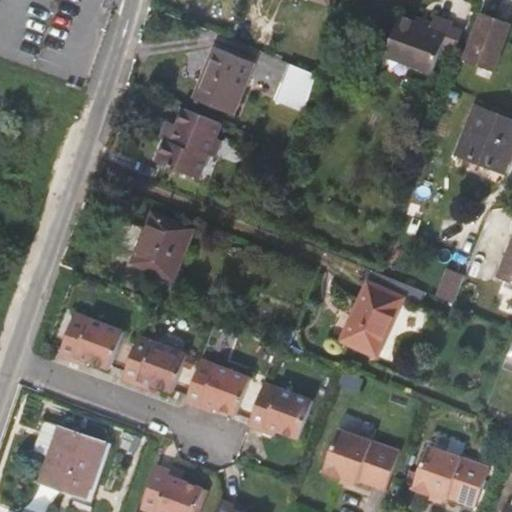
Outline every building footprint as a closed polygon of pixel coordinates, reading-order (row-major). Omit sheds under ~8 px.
[(457,8),(440,2),(435,14),(405,3),(392,40),(439,58),(457,8)] [(510,25),(482,14),(465,60),(492,71),(510,25)] [(253,64),(213,48),(194,99),(234,114),(253,64)] [(272,103),(303,115),(304,110),(315,78),(286,66),(272,103)] [(511,151),(511,121),(477,107),(457,155),(504,173),(511,151)] [(188,112),(181,130),(175,145),(170,143),(161,164),(201,181),(224,127),(188,112)] [(175,145),(181,130),(176,128),(170,143),(175,145)] [(192,230),(153,214),(134,262),(173,278),(192,230)] [(422,221),(413,218),(408,234),(416,236),(422,221)] [(511,239),(497,278),(511,284),(511,239)] [(449,270),(439,298),(454,304),(464,276),(449,270)] [(381,275),(373,272),(343,340),(377,356),(403,299),(418,305),(425,292),(385,276),(381,275)] [(79,355),(90,360),(112,368),(124,334),(76,316),(63,350),(61,356),(76,362),(79,355)] [(143,379),(154,384),(175,391),(188,357),(139,339),(138,343),(127,374),(125,380),(141,386),(143,379)] [(87,366),(90,360),(79,355),(76,362),(81,364),(87,366)] [(203,402),(216,406),(237,414),(250,380),(202,362),(189,396),(187,403),(201,408),(203,402)] [(152,390),(154,384),(143,379),(141,386),(148,389),(152,390)] [(249,425),(264,431),(266,425),(278,430),(298,437),(312,400),(264,383),(251,419),(249,425)] [(213,413),(216,406),(203,402),(201,408),(213,413)] [(105,443),(46,420),(35,451),(50,457),(40,483),(86,500),(105,443)] [(266,425),(264,431),(276,436),(278,430),(266,425)] [(343,477),(355,481),(354,483),(356,484),(359,484),(359,482),(387,492),(402,449),(341,427),(325,471),(343,477)] [(432,496),(444,501),(443,502),(445,503),(447,503),(448,501),(475,511),(491,468),(430,446),(414,490),(432,496)] [(173,482),(175,476),(159,470),(143,511),(197,511),(204,494),(183,486),(173,482)] [(186,480),(175,476),(173,482),(183,486),(186,480)] [(355,481),(343,477),(341,482),(353,486),(354,483),(355,481)] [(444,501),(432,496),(430,501),(442,505),(443,502),(444,501)] [(235,511),(237,508),(222,503),(218,511),(235,511)]
